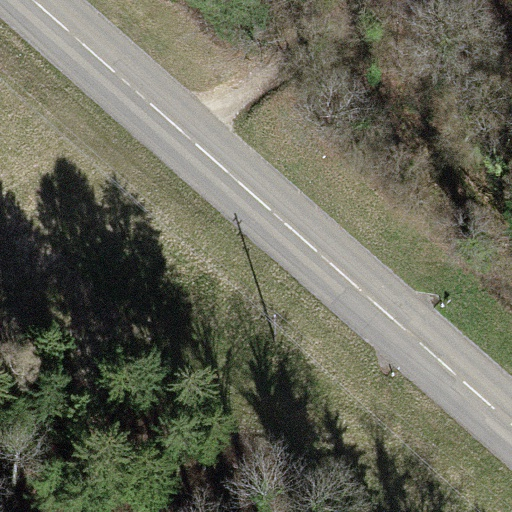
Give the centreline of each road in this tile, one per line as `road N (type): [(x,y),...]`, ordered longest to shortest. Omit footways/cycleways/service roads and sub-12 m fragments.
road 1 (secondary): [(511,424),(29,0)]
road 2 (track): [(176,128),(406,0)]
